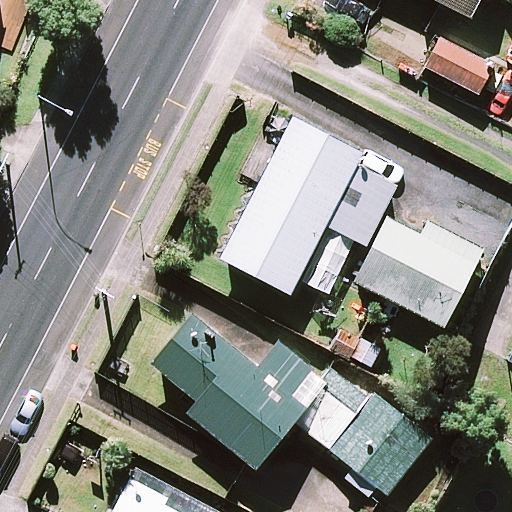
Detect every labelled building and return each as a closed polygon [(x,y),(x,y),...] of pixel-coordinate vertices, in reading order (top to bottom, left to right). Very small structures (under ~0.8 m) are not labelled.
[(430,0),(472,21),(482,0),(430,0)] [(493,68),(442,42),(428,71),(479,97),(493,68)] [(291,132),(266,119),(237,175),(261,188),(223,260),(291,296),(327,228),(366,248),(403,179),(296,123),(291,132)] [(423,240),(388,223),(357,284),(445,328),(482,254),(429,227),(423,240)] [(406,322),(382,307),(352,356),(376,371),(406,322)] [(190,417),(256,471),(328,384),(280,345),(253,377),(189,325),(154,368),(200,405),(190,417)] [(352,468),(344,478),(370,499),(378,489),(387,497),(432,440),(348,374),(303,430),(352,468)] [(213,511),(139,472),(117,511),(213,511)]
